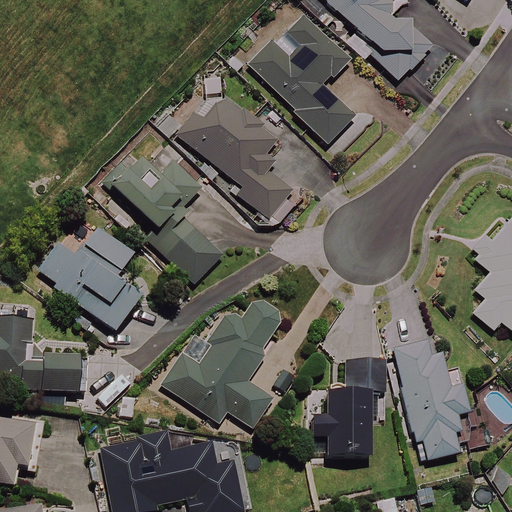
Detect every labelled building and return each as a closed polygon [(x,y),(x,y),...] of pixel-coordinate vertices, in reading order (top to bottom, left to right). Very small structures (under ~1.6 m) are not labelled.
[(319,0),(374,54),(368,60),(396,87),(431,51),(396,16),(390,23),(380,13),(392,0),(319,0)] [(346,66),(302,19),(249,69),(323,148),(351,122),(320,90),(346,66)] [(260,123),(228,98),(205,126),(193,116),(175,138),(239,190),(234,196),(267,222),(290,193),(266,173),(283,152),(276,146),(289,131),(267,113),(260,123)] [(167,142),(180,126),(166,115),(153,131),(167,142)] [(156,182),(138,164),(124,178),(121,175),(108,188),(155,236),(147,244),(193,291),(208,276),(222,263),(176,215),(199,192),(173,166),(156,182)] [(511,224),(474,264),(488,277),(474,293),(484,302),(471,316),(491,335),(499,326),(511,338),(511,224)] [(132,259),(98,233),(75,263),(57,250),(39,275),(55,287),(52,291),(114,337),(139,303),(114,284),(132,259)] [(279,321),(254,304),(240,324),(229,317),(209,347),(213,350),(199,371),(181,359),(161,389),(217,426),(224,415),(250,432),(270,402),(243,384),(262,356),(257,353),(279,321)] [(31,325),(0,322),(0,388),(21,391),(21,393),(85,399),(88,363),(39,359),(39,366),(28,365),(31,325)] [(430,362),(426,346),(392,354),(420,466),(456,457),(451,434),(470,429),(461,391),(449,394),(441,360),(430,362)] [(383,396),(384,366),(342,365),(341,398),(326,397),(325,422),(310,422),(310,442),(324,443),(324,461),(369,463),(371,396),(383,396)] [(124,392),(116,382),(92,404),(101,414),(124,392)] [(41,423),(32,422),(5,419),(4,427),(0,426),(0,488),(11,489),(13,471),(34,474),(41,423)] [(155,511),(155,510),(184,503),(185,511),(240,511),(230,467),(214,471),(209,448),(169,457),(165,438),(98,453),(111,511),(155,511)] [(396,511),(395,502),(379,504),(379,511),(396,511)]
